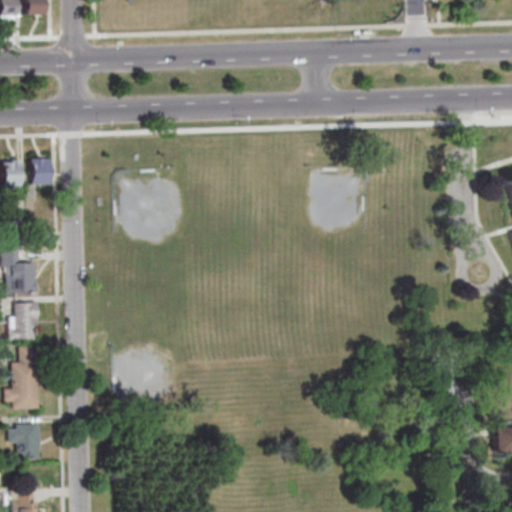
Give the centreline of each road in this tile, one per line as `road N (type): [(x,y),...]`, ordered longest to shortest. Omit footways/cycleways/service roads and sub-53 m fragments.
road 1 (residential): [(78,511),(69,112)]
road 2 (secondary): [(69,112),(320,104)]
road 3 (secondary): [(319,54),(69,61)]
road 4 (secondary): [(320,104),(511,98)]
road 5 (secondary): [(511,47),(360,53)]
